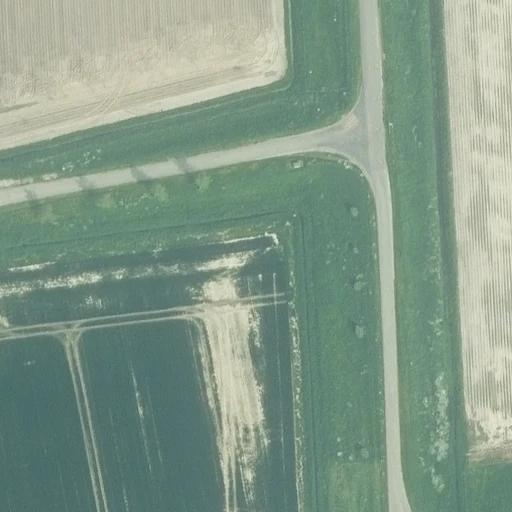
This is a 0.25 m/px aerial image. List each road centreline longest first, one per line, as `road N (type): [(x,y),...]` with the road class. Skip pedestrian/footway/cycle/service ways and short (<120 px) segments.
road 1 (unclassified): [(0,201),(374,135)]
road 2 (unclassified): [(374,135),(393,511)]
road 3 (unclassified): [(366,0),(374,135)]
